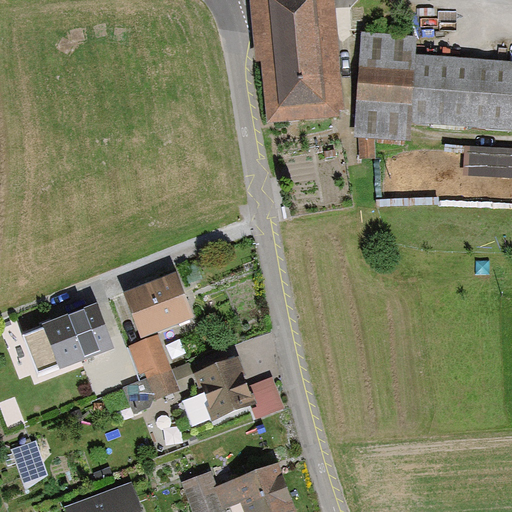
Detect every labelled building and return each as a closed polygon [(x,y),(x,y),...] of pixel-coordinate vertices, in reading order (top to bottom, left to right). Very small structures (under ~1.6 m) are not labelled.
[(334,0),(248,0),(255,61),(260,60),(267,124),(340,117),(340,110),(346,109),(334,0)] [(417,35),(361,31),(354,137),(411,141),(412,122),(511,129),(511,60),(415,54),(417,35)] [(511,148),(465,147),(463,176),(511,177),(511,148)] [(175,276),(122,296),(137,336),(190,316),(175,276)] [(93,307),(40,328),(55,367),(109,346),(93,307)] [(157,341),(133,350),(152,399),(176,390),(157,341)] [(130,362),(120,366),(126,383),(136,380),(130,362)] [(225,364),(190,378),(206,421),(247,405),(250,414),(275,404),(263,375),(234,387),(225,364)] [(208,473),(179,484),(189,511),(221,511),(219,506),(238,499),(243,511),(290,511),(274,468),(214,490),(208,473)] [(138,511),(130,488),(66,511),(65,511),(138,511)]
